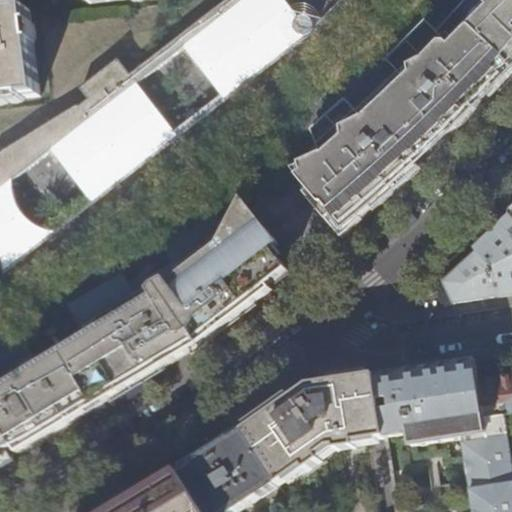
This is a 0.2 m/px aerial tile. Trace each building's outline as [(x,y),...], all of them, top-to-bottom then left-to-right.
[(0,262),(23,249),(53,231),(46,230),(41,229),(35,225),(29,220),(24,214),(20,208),(17,203),(16,199),(15,193),(14,188),(14,182),(54,151),(92,201),(177,135),(138,84),(186,48),(224,99),(302,38),(303,39),(304,39),(307,39),(309,38),(312,37),(314,35),(315,33),(315,31),(316,29),(316,26),(315,24),(314,22),(312,20),(309,18),(305,18),(300,18),(285,0),(230,0),(132,75),(120,60),(81,89),(90,101),(80,108),(79,106),(0,155),(0,262)] [(439,151),(486,106),(511,82),(511,80),(511,0),(466,0),(438,32),(432,26),(428,22),(422,28),(388,61),(398,71),(364,104),(356,111),(346,100),(335,110),(312,130),(318,146),(310,153),(290,170),(293,173),(309,193),(308,194),(330,221),(333,219),(335,222),(354,224),(374,209),(385,200),(424,164),(439,151)] [(0,101),(38,97),(27,12),(0,15),(0,101)] [(0,465),(28,449),(110,400),(164,368),(202,345),(273,291),(270,287),(288,273),(274,253),(281,248),(251,209),(237,192),(215,209),(189,228),(162,249),(168,256),(174,264),(160,274),(154,266),(129,283),(124,274),(109,283),(88,297),(70,308),(85,332),(36,362),(20,338),(0,349),(0,465)] [(511,294),(511,218),(489,240),(477,252),(443,281),(444,282),(454,304),(511,294)] [(454,304),(444,282),(435,285),(445,307),(454,304)] [(511,511),(511,452),(511,450),(510,437),(505,438),(502,418),(511,416),(511,355),(426,369),(376,377),(385,421),(387,438),(408,434),(410,445),(463,438),(463,445),(462,445),(470,497),(471,496),(474,511),(511,511)] [(311,386),(241,436),(276,488),(307,465),(310,468),(323,459),(321,456),(333,446),(339,445),(339,449),(358,447),(357,443),(387,438),(385,421),(376,377),(343,382),(311,386)] [(202,460),(181,473),(204,511),(239,511),(276,488),(241,436),(202,460)] [(204,511),(181,473),(135,501),(116,511),(204,511)]
